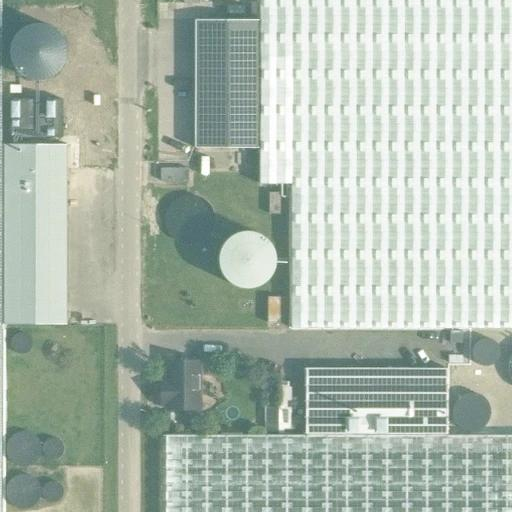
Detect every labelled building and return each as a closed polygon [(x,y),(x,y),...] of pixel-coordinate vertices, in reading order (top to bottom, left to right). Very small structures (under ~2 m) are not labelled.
[(511,328),(511,0),(259,0),(259,20),(259,147),(259,183),(291,183),(290,328),(511,328)] [(259,147),(259,20),(195,19),(194,147),(259,147)] [(10,50),(10,51),(10,53),(10,55),(10,56),(10,58),(11,59),(11,61),(12,62),(13,64),(13,65),(14,67),(15,68),(16,69),(17,70),(18,72),(20,73),(21,74),(22,75),(24,75),(25,76),(27,77),(28,77),(30,78),(31,78),(33,79),(34,79),(36,79),(38,79),(39,79),(41,79),(43,78),(44,78),(46,78),(47,77),(49,77),(50,76),(52,75),(53,74),(54,73),(56,72),(57,71),(58,70),(59,69),(60,68),(61,66),(62,65),(63,63),(63,62),(64,60),(64,59),(65,57),(65,56),(65,54),(65,52),(65,51),(65,49),(65,48),(65,46),(65,44),(64,43),(64,41),(63,40),(62,38),(62,37),(61,36),(60,34),(59,33),(58,32),(56,31),(55,30),(54,29),(53,28),(51,27),(50,26),(48,25),(47,25),(45,24),(44,24),(42,24),(40,23),(39,23),(37,23),(36,23),(34,23),(32,24),(31,24),(29,24),(28,25),(26,26),(25,26),(23,27),(22,28),(21,29),(19,30),(18,31),(17,32),(16,33),(15,35),(14,36),(13,37),(12,39),(12,40),(11,42),(11,43),(10,45),(10,46),(10,48),(10,50)] [(10,99),(10,137),(62,137),(62,99),(10,99)] [(66,144),(2,144),(2,324),(66,324),(66,144)] [(160,181),(188,181),(188,169),(160,168),(160,181)] [(269,213),(280,213),(280,192),(269,192),(269,213)] [(266,297),(266,323),(279,323),(279,297),(266,297)] [(165,406),(165,409),(201,409),(201,361),(165,361),(165,377),(161,377),(161,406),(165,406)] [(305,368),(305,435),(447,434),(447,368),(305,368)] [(266,375),(256,384),(264,392),(274,384),(266,375)] [(511,511),(511,434),(447,434),(305,435),(165,434),(165,511),(511,511)]
